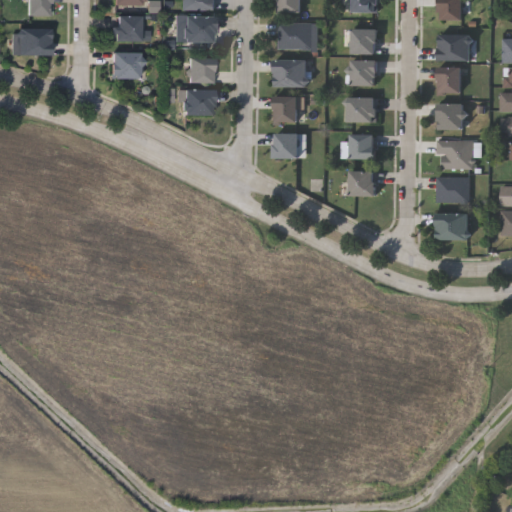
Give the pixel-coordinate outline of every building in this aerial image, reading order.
[(26,15),(26,0),(49,0),(49,15),(26,15)] [(211,0),(211,9),(180,9),(180,0),(211,0)] [(301,0),(301,13),(276,13),(276,0),(301,0)] [(375,0),(375,12),(351,12),(351,0),(375,0)] [(462,0),(462,20),(438,20),(438,0),(462,0)] [(114,24),(114,15),(139,15),(139,41),(109,41),(109,24),(114,24)] [(212,15),(212,41),(181,41),(181,15),(212,15)] [(316,22),(316,50),(276,50),(276,22),(316,22)] [(49,55),(10,55),(10,28),(49,28),(49,55)] [(350,53),(350,28),(376,28),(376,53),(350,53)] [(438,60),(438,33),(471,33),(471,60),(438,60)] [(511,63),(501,63),(501,38),(511,38),(511,63)] [(110,51),(139,51),(139,78),(110,78),(110,51)] [(212,82),(186,82),(186,57),(212,57),(212,82)] [(306,86),(274,86),(274,59),(306,59),(306,86)] [(350,85),(350,60),(377,60),(377,85),(350,85)] [(436,68),(461,68),(461,95),(436,95),(436,68)] [(511,68),(511,87),(502,87),(502,68),(511,68)] [(211,88),(211,113),(181,113),(181,88),(211,88)] [(511,112),(499,112),(499,92),(511,92),(511,112)] [(273,125),(273,96),(299,96),(299,125),(273,125)] [(375,97),(375,122),(346,122),(346,97),(375,97)] [(463,129),(437,129),(437,103),(463,103),(463,129)] [(511,135),(499,135),(499,117),(511,117),(511,135)] [(273,133),(300,133),(300,158),(273,158),(273,133)] [(375,134),(375,159),(350,159),(350,134),(375,134)] [(472,140),(472,168),(441,168),(441,156),(436,156),(436,140),(472,140)] [(375,195),(350,195),(350,171),(375,171),(375,195)] [(435,203),(435,177),(468,177),(468,203),(435,203)] [(511,187),(511,206),(499,206),(499,187),(511,187)] [(511,211),(511,235),(500,235),(500,211),(511,211)] [(468,240),(436,240),(436,214),(468,214),(468,240)]
